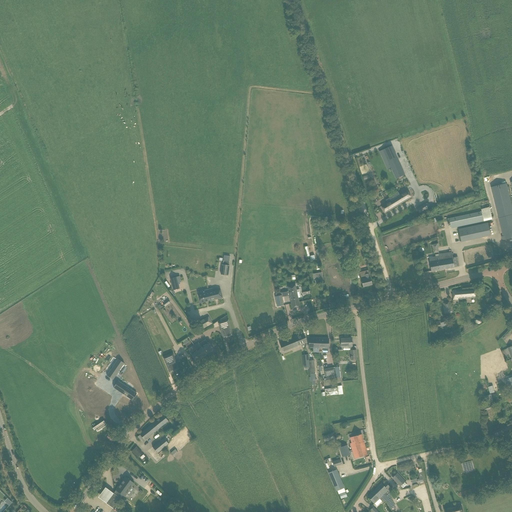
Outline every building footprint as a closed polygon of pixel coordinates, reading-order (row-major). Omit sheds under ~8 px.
[(397,156),(392,146),(379,151),(384,163),(388,161),(396,179),(405,175),(397,156)] [(511,206),(506,183),(491,187),(503,236),(501,236),(503,241),(505,240),(505,241),(506,240),(511,238),(511,181),(510,182),(511,189),(511,206)] [(385,213),(411,197),(407,190),(400,194),(399,192),(388,198),(389,198),(385,200),(387,202),(381,206),(385,213)] [(481,211),(449,218),(451,228),(483,221),(492,219),(489,208),(481,210),(481,211)] [(458,229),(460,241),(490,235),(488,223),(458,229)] [(438,256),(435,256),(436,261),(429,263),(431,271),(458,266),(457,261),(458,261),(457,256),(452,257),(451,251),(438,254),(438,256)] [(221,275),(228,275),(230,262),(223,261),(223,264),(222,264),(221,275)] [(368,270),(359,272),(361,279),(362,282),(363,287),(372,285),(369,273),(368,270)] [(170,278),(173,290),(179,289),(176,277),(170,278)] [(295,285),(287,286),(292,307),(299,306),(298,298),(301,297),(299,289),(296,290),(295,285)] [(220,289),(209,292),(211,300),(222,298),(220,289)] [(452,291),(453,299),(475,298),(474,289),(460,290),(460,291),(457,291),(452,291)] [(211,300),(209,292),(198,295),(200,303),(211,300)] [(276,296),(275,297),(277,306),(283,305),(282,295),(276,296)] [(442,303),(445,314),(452,312),(449,301),(442,303)] [(195,324),(199,331),(211,324),(208,317),(195,324)] [(440,321),(436,322),(437,325),(441,324),(441,327),(447,325),(445,318),(439,320),(440,321)] [(233,335),(228,320),(218,323),(219,327),(220,327),(221,330),(220,330),(223,338),(233,335)] [(279,344),(281,348),(283,352),(307,342),(303,334),(279,344)] [(328,353),(328,338),(309,338),(309,348),(319,348),(319,352),(322,353),(328,353)] [(341,338),(341,347),(352,347),(351,338),(341,338)] [(188,349),(196,361),(213,350),(209,343),(202,347),(198,342),(188,349)] [(173,358),(174,358),(173,353),(164,357),(170,373),(179,368),(176,361),(175,361),(173,358)] [(118,359),(107,375),(113,380),(124,363),(118,359)] [(324,369),(326,379),(335,377),(333,367),(324,369)] [(118,381),(113,387),(132,400),(137,394),(118,381)] [(492,395),(484,396),(486,403),(493,401),(492,395)] [(137,436),(142,442),(168,421),(163,415),(137,436)] [(350,443),(352,449),(354,459),(367,455),(361,434),(353,437),(355,442),(350,443)] [(164,437),(152,447),(157,453),(169,444),(164,437)] [(350,455),(347,445),(339,447),(342,457),(350,455)] [(137,457),(142,453),(136,446),(131,451),(137,457)] [(328,473),(334,486),(336,491),(344,487),(336,469),(328,473)] [(392,478),(400,486),(405,482),(397,473),(392,478)] [(116,490),(120,493),(122,495),(125,497),(127,494),(129,496),(131,495),(134,491),(134,489),(132,487),(134,483),(126,477),(120,486),(119,485),(116,490)] [(368,496),(371,500),(374,504),(380,499),(383,502),(385,501),(390,509),(395,506),(391,499),(389,500),(385,495),(386,494),(386,493),(388,491),(389,492),(392,489),(386,483),(384,486),(381,484),(368,496)] [(463,491),(465,496),(475,493),(473,488),(463,491)] [(122,495),(120,493),(117,496),(113,493),(106,503),(113,508),(116,504),(117,502),(121,505),(123,502),(119,499),(120,498),(122,495)]
